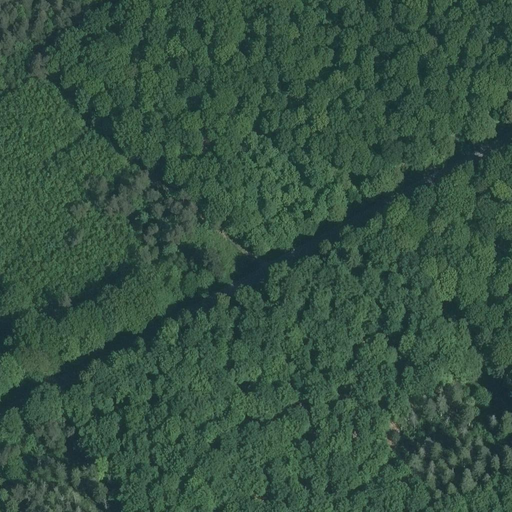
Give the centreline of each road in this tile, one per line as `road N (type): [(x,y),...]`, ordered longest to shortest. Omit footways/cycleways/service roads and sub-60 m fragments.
road 1 (secondary): [(0,418),(511,139)]
road 2 (unknown): [(276,268),(90,123),(42,69),(45,48),(127,0)]
road 3 (unknown): [(317,511),(297,341),(276,268)]
road 4 (track): [(276,268),(321,279),(459,350)]
